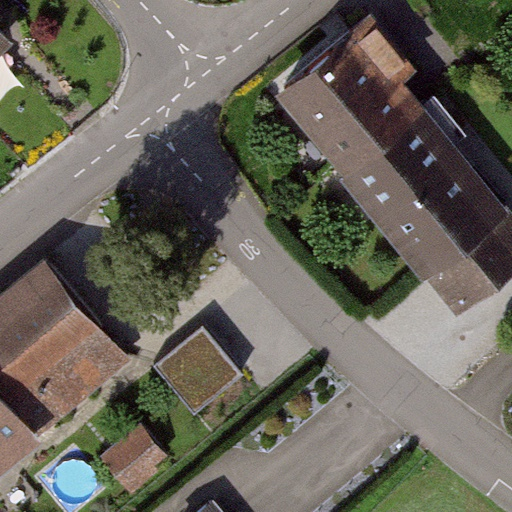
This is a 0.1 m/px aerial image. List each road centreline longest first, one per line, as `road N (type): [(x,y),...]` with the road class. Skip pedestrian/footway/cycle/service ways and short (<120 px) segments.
road 1 (residential): [(177,98),(209,190),(353,345),(511,473)]
road 2 (residential): [(177,98),(0,240)]
road 3 (residential): [(299,0),(177,98)]
